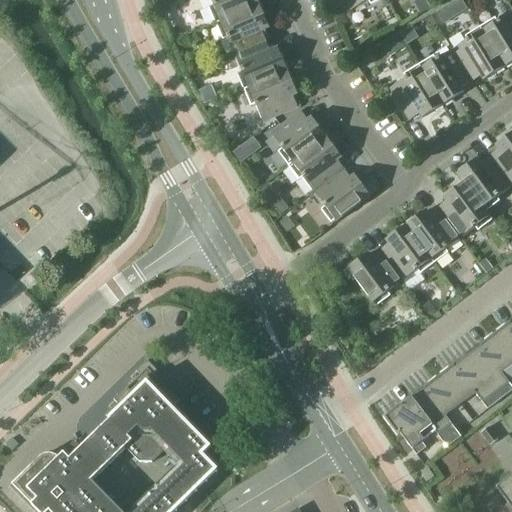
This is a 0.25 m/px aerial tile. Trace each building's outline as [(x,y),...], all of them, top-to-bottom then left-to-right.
[(209,8),(216,25),(259,6),(256,0),(210,0),(213,6),(209,8)] [(379,0),(345,0),(351,11),(368,2),(370,5),(379,0)] [(225,57),(226,60),(269,41),(265,31),(269,29),(259,6),(216,25),(223,40),(227,38),(233,53),(225,57)] [(445,8),(438,13),(444,23),(451,19),(445,8)] [(495,18),(480,28),(505,68),(511,63),(511,13),(497,22),(495,18)] [(411,28),(400,35),(406,45),(417,38),(411,28)] [(468,41),(452,51),(472,83),(481,77),(484,81),(505,68),(480,28),(465,37),(468,41)] [(399,34),(393,37),(401,50),(406,47),(399,34)] [(237,75),(244,91),(287,72),(278,50),(274,51),(269,41),(226,60),(227,63),(236,59),(242,73),(237,75)] [(434,56),(419,65),(443,106),(465,93),(462,89),(472,83),(452,51),(436,60),(434,56)] [(443,106),(419,65),(404,75),(406,79),(389,89),(409,121),(419,115),(422,119),(443,106)] [(287,72),(244,91),(251,107),(255,105),(263,123),(298,108),(293,97),(297,95),(287,72)] [(278,152),(289,167),(327,139),(312,119),(308,122),(301,112),(270,134),(282,150),(278,152)] [(498,151),(489,157),(511,188),(511,187),(511,134),(495,147),(498,151)] [(303,179),(314,193),(344,171),(337,162),(341,159),(327,139),(289,167),(299,181),(303,179)] [(242,148),(234,154),(241,163),(249,158),(242,148)] [(457,176),(463,184),(464,183),(486,213),(487,213),(500,203),(497,199),(499,198),(498,198),(511,188),(489,157),(480,164),(478,160),(457,176)] [(344,171),(314,193),(325,208),(321,211),(332,225),(370,197),(354,177),(351,180),(344,171)] [(446,203),(438,209),(460,239),(475,229),(478,232),(493,221),(487,213),(486,213),(464,183),(463,184),(443,199),(446,203)] [(281,201),(272,208),(279,218),(288,210),(281,201)] [(426,212),(406,227),(435,265),(449,254),(446,250),(460,239),(438,209),(429,216),(426,212)] [(288,218),(280,224),(287,233),(295,227),(288,218)] [(388,245),(380,251),(403,282),(418,271),(421,275),(435,265),(406,227),(386,242),(388,245)] [(403,282),(380,251),(371,258),(368,255),(348,270),(376,308),(391,297),(388,293),(403,282)] [(486,260),(480,265),(487,274),(493,269),(486,260)] [(37,268),(29,275),(34,281),(43,273),(37,268)] [(428,302),(421,307),(426,314),(433,309),(428,302)] [(511,322),(511,323),(510,323),(495,334),(511,355),(511,322)] [(511,387),(502,374),(511,366),(511,355),(495,334),(480,345),(481,346),(468,356),(501,400),(511,392),(511,387)] [(501,400),(468,356),(454,366),(454,365),(439,377),(461,405),(475,394),(488,410),(501,400)] [(136,382),(110,407),(114,412),(102,423),(105,427),(83,448),(71,460),(65,454),(60,459),(57,457),(54,456),(50,455),(47,456),(43,457),(41,459),(13,486),(33,506),(32,506),(37,511),(173,511),(201,485),(216,470),(202,456),(210,448),(190,428),(193,425),(181,413),(185,409),(160,383),(164,379),(148,362),(131,378),(136,382)] [(425,389),(412,398),(444,441),(456,431),(446,417),(461,405),(439,377),(424,388),(425,389)] [(402,405),(384,419),(397,437),(400,434),(412,450),(422,443),(436,433),(447,449),(449,447),(444,441),(412,398),(402,405)] [(481,434),(491,447),(499,440),(489,428),(481,434)] [(456,431),(444,441),(449,447),(462,438),(460,435),(456,431)] [(19,445),(13,439),(6,445),(13,451),(19,445)] [(422,443),(412,450),(417,456),(427,449),(422,443)] [(434,477),(429,470),(422,475),(427,482),(434,477)] [(511,477),(498,488),(511,506),(511,477)]
